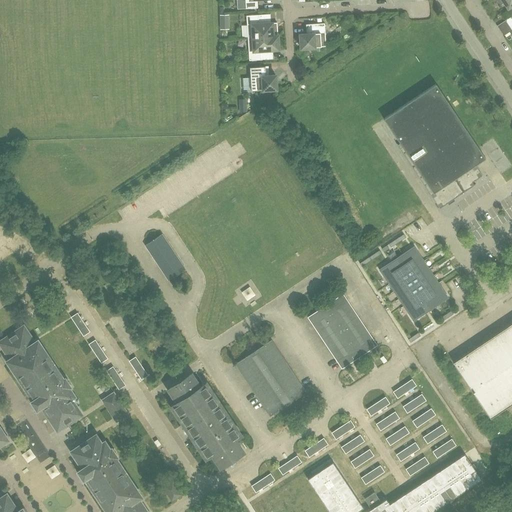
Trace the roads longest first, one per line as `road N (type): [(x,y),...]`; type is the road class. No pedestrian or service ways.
road 1 (unknown): [(54,259),(107,230),(129,237),(279,449)]
road 2 (unknown): [(211,494),(54,259)]
road 3 (unknown): [(417,358),(279,449)]
road 4 (residential): [(421,7),(287,14)]
road 5 (residential): [(511,102),(443,0)]
